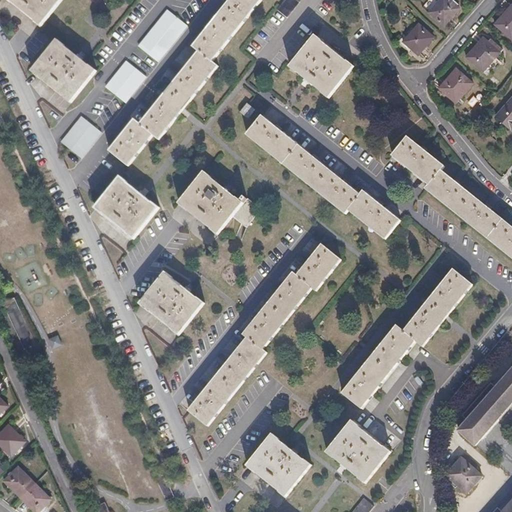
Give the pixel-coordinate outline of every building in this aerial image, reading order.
[(8,0),(10,1),(10,0),(36,21),(35,22),(42,27),(63,0),(8,0)] [(219,67),(213,62),(262,0),(231,0),(193,47),(199,52),(170,89),(163,97),(155,107),(141,125),(135,120),(110,151),(129,166),(154,135),(160,140),(175,122),(181,114),(183,112),(185,109),(189,104),(219,67)] [(284,0),(277,10),(288,18),(301,0),(284,0)] [(441,0),(430,13),(444,26),(459,9),(448,0),(441,0)] [(511,7),(496,27),(511,41),(511,40),(511,7)] [(139,46),(159,62),(188,27),(167,11),(139,46)] [(419,26),(408,39),(404,43),(411,49),(419,55),(434,38),(419,26)] [(322,42),(316,36),(290,68),(297,74),(298,72),(306,79),(308,81),(310,83),(323,93),(322,94),(329,99),(355,67),(348,62),(347,63),(321,43),(322,42)] [(404,43),(408,39),(404,36),(398,43),(408,53),(411,49),(404,43)] [(39,78),(40,77),(66,97),(65,98),(71,104),(97,71),(91,66),(90,68),(82,61),(79,58),(77,57),(64,47),(65,46),(58,40),(33,73),(39,78)] [(483,73),(500,54),(484,40),(467,59),(483,73)] [(127,103),(147,78),(127,62),(106,87),(127,103)] [(456,71),(440,89),(456,104),(472,85),(456,71)] [(511,99),(496,117),(511,132),(511,99)] [(241,112),(242,113),(250,106),(248,104),(241,112)] [(250,106),(242,113),(248,118),(255,110),(250,106)] [(262,116),(247,135),(346,215),(350,211),(386,240),(401,221),(364,191),(361,195),(358,193),(262,116)] [(82,117),(62,143),(82,159),(102,133),(82,117)] [(445,167),(408,137),(392,156),(426,183),(429,185),(426,190),(511,257),(511,226),(443,171),(445,167)] [(179,204),(186,210),(187,209),(212,229),(211,231),(218,236),(234,217),(248,228),(262,209),(248,199),(248,200),(245,197),(242,201),(237,197),(237,199),(228,192),(225,190),(223,188),(211,179),(212,178),(205,172),(179,204)] [(102,215),(103,213),(129,234),(128,235),(134,240),(160,208),(154,202),(153,204),(145,198),(143,197),(139,193),(128,184),(128,182),(121,177),(95,209),(102,215)] [(248,338),(267,353),(268,352),(265,350),(313,289),(317,292),(342,260),(323,244),(298,275),(294,273),(244,335),(248,338)] [(343,393),(362,409),(417,342),(423,347),(438,329),(444,321),(447,318),(448,316),(473,285),(455,270),(429,301),(419,313),(404,331),(397,326),(343,393)] [(179,336),(205,303),(198,298),(197,299),(173,279),(174,278),(166,272),(141,304),(148,310),(149,309),(173,329),(172,330),(179,336)] [(190,411),(209,426),(267,353),(248,338),(190,411)] [(511,404),(511,371),(497,388),(492,383),(463,416),(469,421),(460,431),(476,446),(511,404)] [(0,415),(8,406),(0,397),(0,415)] [(385,446),(384,448),(359,428),(360,426),(353,420),(327,453),(334,459),(335,458),(360,478),(359,479),(366,484),(392,452),(385,446)] [(0,435),(0,443),(12,456),(26,442),(10,425),(0,435)] [(255,472),(255,471),(281,492),(280,492),(287,497),(312,465),(305,460),(305,461),(290,449),(286,445),(280,441),(281,440),(273,434),(248,466),(255,472)] [(462,458),(446,476),(468,494),(483,476),(462,458)] [(22,498),(36,484),(20,467),(5,481),(22,498)] [(40,511),(52,500),(36,484),(22,498),(35,511),(40,511)] [(352,511),(368,511),(373,506),(364,498),(352,511)] [(109,511),(106,503),(98,506),(100,511),(109,511)] [(511,511),(511,503),(504,511),(499,507),(494,511),(511,511)]
